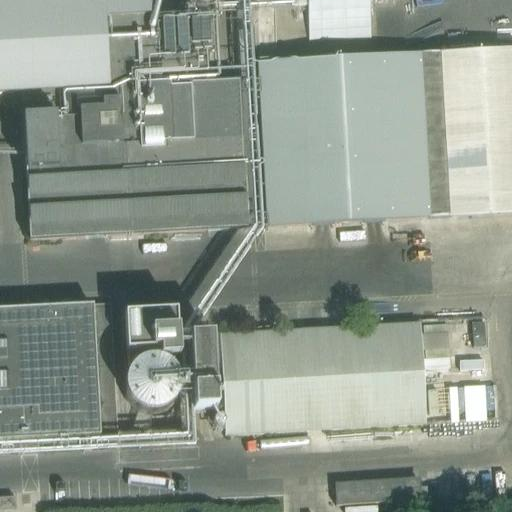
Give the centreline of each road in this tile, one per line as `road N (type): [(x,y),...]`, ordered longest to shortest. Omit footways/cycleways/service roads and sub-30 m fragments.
road 1 (unknown): [(511,430),(0,468)]
road 2 (unknown): [(511,234),(0,264)]
